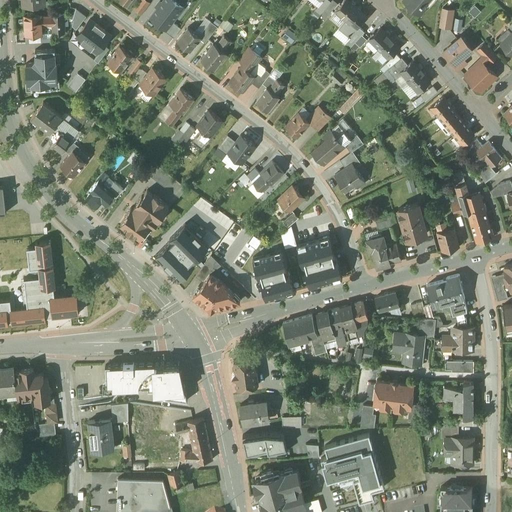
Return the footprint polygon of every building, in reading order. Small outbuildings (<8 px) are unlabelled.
[(142,14),(150,1),(147,0),(145,0),(138,12),(142,14)] [(327,0),(323,0),(315,11),(321,15),(330,2),(327,0)] [(356,7),(347,0),(344,0),(336,11),(346,20),(356,7)] [(403,0),(403,1),(420,15),(427,7),(424,5),(428,0),(403,0)] [(161,3),(148,19),(160,29),(170,16),(167,14),(170,10),(161,3)] [(455,9),(442,6),(437,43),(438,44),(448,35),(451,38),(455,9)] [(71,7),(67,18),(73,20),(76,9),(71,7)] [(367,16),(356,7),(346,20),(356,28),(367,16)] [(65,14),(52,15),(52,16),(53,26),(52,26),(53,33),(53,34),(66,33),(65,14)] [(42,16),(25,17),(26,35),(26,43),(45,43),(53,42),(53,34),(53,33),(43,34),(43,27),(52,26),(53,26),(52,16),(42,17),(42,16)] [(100,27),(89,19),(76,37),(86,45),(100,27)] [(211,22),(205,30),(204,29),(202,32),(199,36),(202,38),(200,40),(205,44),(218,27),(211,22)] [(110,35),(100,27),(86,45),(97,52),(110,35)] [(189,28),(178,42),(191,52),(200,40),(202,38),(199,36),(195,33),(189,28)] [(289,28),(282,37),(292,43),(298,35),(289,28)] [(360,28),(350,38),(355,43),(365,32),(360,28)] [(381,28),(370,39),(379,49),(390,38),(381,28)] [(227,32),(217,46),(224,51),(228,46),(235,37),(227,32)] [(511,32),(511,33),(501,44),(511,55),(511,32)] [(451,38),(448,35),(438,44),(458,69),(458,68),(460,70),(464,66),(463,64),(469,60),(451,38)] [(355,43),(350,38),(346,42),(351,47),(355,43)] [(390,38),(379,49),(383,53),(389,58),(400,47),(390,38)] [(214,43),(201,60),(215,70),(227,54),(224,51),(217,46),(214,43)] [(351,48),(355,52),(360,47),(355,43),(351,48)] [(497,56),(485,43),(478,50),(490,63),(497,56)] [(120,46),(108,61),(121,72),(134,56),(133,55),(134,54),(129,49),(128,51),(120,46)] [(249,46),(239,60),(244,64),(230,82),(243,92),(244,90),(246,90),(250,86),(249,84),(255,76),(250,72),(262,56),(249,46)] [(36,59),(32,63),(26,63),(26,64),(27,68),(26,68),(27,72),(27,83),(31,83),(31,89),(51,88),(51,82),(58,81),(57,61),(56,61),(55,48),(35,50),(36,59)] [(379,49),(372,56),(376,60),(383,53),(379,49)] [(386,63),(389,60),(383,54),(375,62),(381,67),(383,65),(379,62),(382,59),(386,63)] [(396,54),(386,63),(390,67),(401,58),(396,54)] [(390,67),(384,72),(392,83),(403,74),(401,71),(408,65),(402,57),(401,58),(390,67)] [(481,59),(477,63),(478,64),(471,70),(472,71),(467,76),(473,83),(474,82),(482,90),(497,76),(481,59)] [(138,60),(128,72),(132,76),(142,63),(138,60)] [(408,65),(401,71),(403,74),(410,81),(422,71),(413,60),(408,65)] [(276,66),(271,74),(278,79),(284,71),(276,66)] [(167,78),(153,68),(140,85),(154,95),(158,90),(162,85),(167,78)] [(347,77),(339,69),(331,77),(340,85),(347,77)] [(422,71),(410,81),(418,92),(431,81),(422,71)] [(68,86),(77,92),(86,78),(77,73),(68,86)] [(273,79),(269,76),(263,84),(267,88),(267,87),(269,89),(276,81),(273,79)] [(133,78),(121,93),(127,98),(138,83),(133,78)] [(269,89),(267,87),(267,88),(256,102),(269,111),(269,110),(271,112),(277,105),(275,104),(280,97),(277,95),(285,85),(277,79),(276,81),(269,89)] [(433,86),(421,96),(426,101),(438,92),(433,86)] [(344,114),(366,93),(360,88),(339,108),(344,114)] [(195,99),(181,89),(170,104),(175,108),(183,113),(184,114),(195,99)] [(443,97),(431,107),(439,117),(451,106),(443,97)] [(62,117),(44,102),(31,118),(32,119),(33,117),(39,122),(38,124),(50,133),(62,118),(62,117)] [(451,106),(439,117),(446,126),(459,116),(451,106)] [(318,107),(311,114),(303,107),(299,112),(311,123),(313,124),(324,113),(318,107)] [(175,108),(166,121),(173,126),(183,113),(175,108)] [(223,121),(209,110),(198,125),(203,129),(212,136),(223,121)] [(299,112),(286,127),(298,138),(311,123),(299,112)] [(324,113),(313,124),(319,130),(330,118),(324,113)] [(459,116),(446,126),(454,135),(466,125),(459,116)] [(50,133),(47,137),(52,140),(49,144),(63,154),(65,150),(72,142),(79,131),(62,118),(50,133)] [(339,123),(324,136),(326,139),(325,140),(321,144),(313,151),(324,164),(346,145),(353,139),(352,138),(339,123)] [(466,125),(454,135),(462,145),(474,135),(466,125)] [(191,126),(179,141),(185,145),(196,130),(191,126)] [(203,129),(193,142),(202,149),(212,136),(203,129)] [(241,135),(228,153),(243,163),(256,146),(241,135)] [(357,135),(352,138),(353,139),(346,145),(351,153),(353,151),(364,144),(357,135)] [(477,139),(466,148),(471,157),(478,152),(477,151),(483,146),(477,139)] [(81,149),(72,142),(65,150),(70,155),(73,151),(77,154),(79,152),(81,149)] [(483,146),(477,151),(478,152),(471,157),(486,182),(494,175),(488,168),(497,161),(496,160),(501,157),(496,151),(489,142),(483,146)] [(77,154),(73,151),(70,155),(61,166),(67,172),(66,174),(70,178),(71,178),(72,178),(73,176),(74,177),(86,162),(77,154)] [(351,153),(340,160),(346,168),(352,164),(353,163),(355,166),(360,162),(353,151),(351,153)] [(187,188),(157,166),(150,159),(142,170),(180,197),(187,188)] [(272,161),(260,173),(262,175),(254,182),(262,190),(270,183),(271,185),(284,173),(272,161)] [(346,168),(336,175),(335,175),(343,186),(342,187),(345,190),(355,184),(358,188),(366,182),(355,166),(353,163),(352,164),(346,168)] [(462,171),(450,175),(454,187),(456,187),(466,184),(462,171)] [(104,172),(97,181),(97,182),(90,191),(92,192),(87,198),(88,199),(88,201),(94,206),(96,206),(98,207),(102,202),(106,205),(115,195),(117,197),(123,189),(115,182),(109,188),(104,184),(110,177),(104,172)] [(511,183),(511,180),(500,184),(491,191),(494,197),(509,193),(509,192),(511,192),(511,191),(511,183)] [(466,184),(456,187),(458,195),(457,195),(459,201),(463,214),(468,212),(466,205),(471,204),(469,198),(470,197),(466,184)] [(293,185),(278,200),(290,212),(297,204),(298,205),(303,200),(302,199),(305,197),(293,185)] [(142,196),(135,206),(136,206),(133,209),(131,208),(125,217),(126,218),(121,224),(127,229),(127,230),(132,234),(133,233),(141,238),(152,223),(155,225),(169,206),(164,202),(164,201),(154,194),(154,195),(147,191),(143,197),(142,196)] [(480,194),(470,197),(469,198),(471,204),(483,201),(480,193),(480,194)] [(457,195),(450,197),(452,203),(459,201),(457,195)] [(452,203),(455,216),(463,214),(459,201),(452,203)] [(471,204),(466,205),(468,212),(471,222),(487,218),(485,211),(487,211),(485,204),(483,204),(483,201),(471,204)] [(299,212),(303,219),(321,210),(318,203),(299,212)] [(418,204),(399,209),(408,240),(427,234),(418,204)] [(442,210),(433,213),(438,231),(447,229),(442,210)] [(394,212),(374,217),(379,231),(390,227),(396,225),(397,225),(394,212)] [(294,213),(283,222),(288,228),(299,218),(294,213)] [(487,218),(471,222),(477,241),(493,237),(492,235),(494,235),(493,230),(491,230),(487,218)] [(263,241),(236,223),(220,245),(247,263),(263,241)] [(400,237),(396,225),(390,227),(393,239),(400,237)] [(438,231),(438,232),(443,251),(459,246),(454,227),(447,229),(438,231)] [(384,236),(367,240),(370,251),(373,251),(378,267),(391,264),(386,246),(384,236)] [(198,266),(170,238),(157,251),(158,253),(157,255),(161,258),(162,257),(179,274),(177,275),(181,279),(183,277),(184,279),(198,266)] [(22,242),(28,307),(10,309),(11,322),(78,315),(75,294),(57,296),(51,239),(45,240),(22,242)] [(299,254),(283,243),(278,252),(293,263),(299,254)] [(397,243),(386,246),(391,264),(402,261),(397,243)] [(339,261),(318,266),(323,283),(343,277),(339,261)] [(206,263),(196,276),(204,282),(210,273),(211,274),(215,270),(206,263)] [(511,263),(505,266),(507,273),(501,274),(504,284),(510,282),(511,289),(511,288),(511,263)] [(211,274),(210,273),(204,282),(194,296),(212,309),(240,301),(241,301),(225,284),(211,274)] [(272,273),(263,276),(264,281),(274,279),(272,273)] [(458,275),(448,278),(449,280),(428,285),(434,306),(445,303),(444,301),(451,299),(452,301),(450,301),(453,313),(467,310),(464,298),(465,298),(458,275)] [(264,281),(263,281),(266,290),(264,291),(266,298),(268,297),(268,298),(289,293),(284,276),(274,279),(264,281)] [(396,292),(375,298),(379,312),(399,306),(400,307),(396,292)] [(364,301),(352,304),(358,328),(356,329),(358,335),(362,334),(361,328),(365,327),(363,320),(369,318),(364,301)] [(422,302),(411,305),(414,316),(425,313),(424,307),(422,302)] [(352,304),(340,308),(345,325),(349,340),(358,337),(358,335),(356,329),(358,328),(352,304)] [(511,304),(503,306),(507,331),(511,330),(511,304)] [(430,305),(424,307),(425,313),(427,318),(434,319),(430,305)] [(340,308),(329,311),(336,339),(339,339),(340,343),(345,342),(341,326),(345,325),(340,308)] [(329,311),(317,314),(322,334),(325,343),(337,340),(336,339),(329,311)] [(312,315),(283,323),(289,344),(311,338),(318,336),(312,315)] [(437,319),(424,318),(422,336),(424,336),(424,337),(434,338),(437,319)] [(472,327),(455,327),(453,328),(453,336),(443,336),(443,349),(453,349),(454,350),(471,350),(473,349),(473,343),(472,341),(472,334),(473,333),(473,328),(472,327)] [(422,336),(395,333),(394,346),(406,347),(404,362),(421,364),(424,337),(424,336),(422,336)] [(318,336),(311,338),(316,355),(327,352),(325,343),(322,334),(318,336)] [(254,357),(234,360),(234,362),(233,364),(234,368),(235,369),(236,372),(233,376),(237,379),(238,389),(258,386),(258,385),(259,383),(257,370),(256,368),(254,357)] [(474,361),(445,361),(445,370),(452,370),(452,372),(474,372),(474,361)] [(156,383),(183,380),(180,362),(164,363),(162,363),(155,363),(156,383)] [(137,365),(139,387),(154,387),(154,396),(157,396),(155,363),(137,364),(137,365)] [(139,387),(137,365),(134,365),(134,364),(124,364),(124,365),(121,365),(121,388),(139,387)] [(121,388),(121,365),(106,366),(107,389),(121,388)] [(15,367),(0,368),(0,393),(17,392),(15,373),(15,367)] [(34,368),(22,370),(22,372),(15,373),(17,392),(18,397),(23,396),(25,394),(29,393),(31,395),(35,395),(36,402),(37,402),(37,400),(45,399),(50,399),(50,398),(50,392),(52,389),(49,386),(48,378),(44,378),(43,374),(34,375),(34,368)] [(183,380),(156,383),(157,396),(188,401),(183,380)] [(413,385),(398,383),(399,382),(392,381),(392,382),(377,380),(376,386),(375,386),(374,396),(375,396),(374,402),(381,403),(381,405),(390,406),(390,404),(395,405),(395,407),(403,408),(404,406),(410,407),(411,404),(411,401),(412,401),(414,391),(413,391),(413,385)] [(472,381),(461,381),(461,387),(444,387),(444,390),(444,397),(453,397),(453,407),(463,407),(463,417),(474,417),(474,386),(472,386),(472,381)] [(255,402),(248,403),(248,404),(240,405),(243,424),(262,421),(262,418),(269,416),(267,401),(255,403),(255,402)] [(55,404),(46,405),(48,423),(55,423),(58,423),(56,403),(55,403),(55,404)] [(128,403),(111,404),(113,419),(129,417),(128,403)] [(419,405),(411,404),(410,407),(408,421),(417,422),(419,405)] [(374,406),(363,405),(361,427),(375,427),(376,414),(373,414),(374,406)] [(301,419),(290,419),(290,416),(282,416),(283,427),(302,427),(301,419)] [(463,417),(453,417),(453,425),(459,425),(474,425),(474,417),(463,417)] [(204,418),(188,421),(188,424),(190,431),(192,441),(208,437),(204,418)] [(111,419),(89,421),(92,451),(114,448),(111,419)] [(48,423),(39,424),(41,436),(56,435),(55,423),(48,423)] [(188,424),(184,425),(183,423),(176,424),(179,433),(190,431),(188,424)] [(453,425),(446,425),(446,438),(456,438),(456,437),(459,437),(459,425),(453,425)] [(266,432),(243,435),(247,454),(287,452),(283,433),(266,432)] [(328,456),(321,458),(327,480),(341,475),(342,480),(352,477),(359,502),(374,498),(372,490),(384,487),(369,433),(325,446),(328,456)] [(208,437),(192,441),(194,450),(197,461),(213,459),(208,437)] [(456,437),(456,438),(446,438),(445,438),(445,452),(455,452),(455,463),(473,463),(474,437),(459,437),(456,437)] [(123,456),(131,455),(131,443),(123,444),(123,456)] [(318,444),(306,443),(309,456),(319,456),(318,444)] [(194,450),(184,450),(184,453),(186,453),(186,461),(197,461),(194,450)] [(133,456),(134,470),(145,469),(145,456),(133,456)] [(286,471),(275,474),(274,468),(260,472),(262,477),(254,480),(258,495),(261,494),(265,511),(272,511),(293,506),(302,504),(302,503),(300,497),(303,496),(301,487),(296,489),(296,486),(301,485),(297,469),(286,472),(286,471)] [(181,471),(168,475),(172,488),(184,485),(181,471)] [(171,511),(163,480),(118,478),(117,511),(171,511)] [(466,488),(448,488),(448,487),(441,487),(441,494),(441,509),(440,511),(472,511),(473,494),(473,488),(466,488)]
